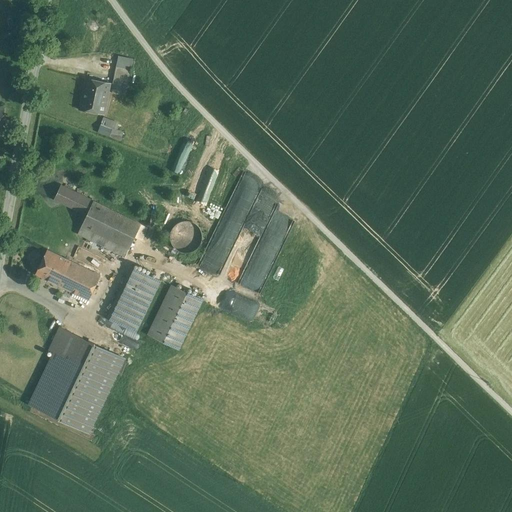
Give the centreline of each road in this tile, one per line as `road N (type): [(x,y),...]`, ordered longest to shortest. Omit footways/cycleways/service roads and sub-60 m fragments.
road 1 (unclassified): [(111,0),(201,109),(511,412)]
road 2 (secondary): [(45,0),(0,256)]
